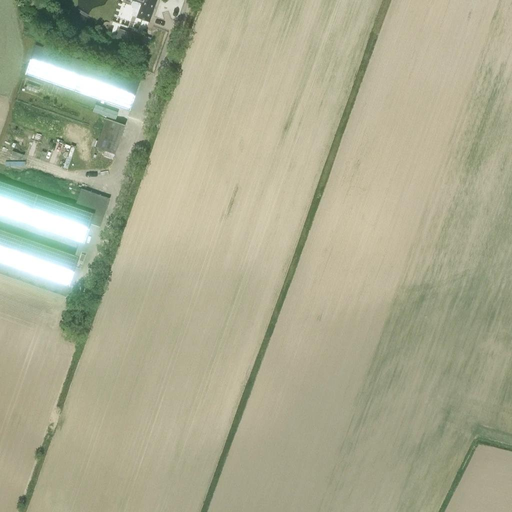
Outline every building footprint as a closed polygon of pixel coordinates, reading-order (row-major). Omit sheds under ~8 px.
[(131,15),(137,17),(137,18),(148,22),(155,2),(148,0),(129,0),(134,2),(132,3),(131,6),(132,8),(133,9),(131,15)] [(119,30),(116,39),(135,46),(138,36),(119,30)] [(35,45),(25,75),(129,111),(140,78),(131,75),(130,78),(35,45)] [(95,105),(92,112),(115,120),(117,113),(95,105)] [(125,126),(105,119),(96,148),(104,151),(103,156),(112,159),(114,154),(115,155),(125,126)] [(53,164),(61,141),(57,140),(51,154),(38,149),(35,157),(53,164)] [(0,215),(79,242),(74,256),(0,230),(0,263),(68,287),(90,224),(100,227),(109,199),(81,189),(74,208),(0,182),(0,215)]
